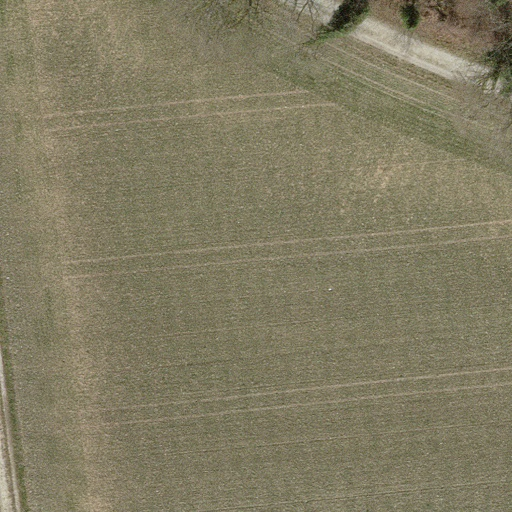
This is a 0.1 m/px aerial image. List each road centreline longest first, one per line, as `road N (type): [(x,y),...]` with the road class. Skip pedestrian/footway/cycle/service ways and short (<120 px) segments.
road 1 (track): [(511,84),(310,0)]
road 2 (track): [(15,511),(0,370)]
